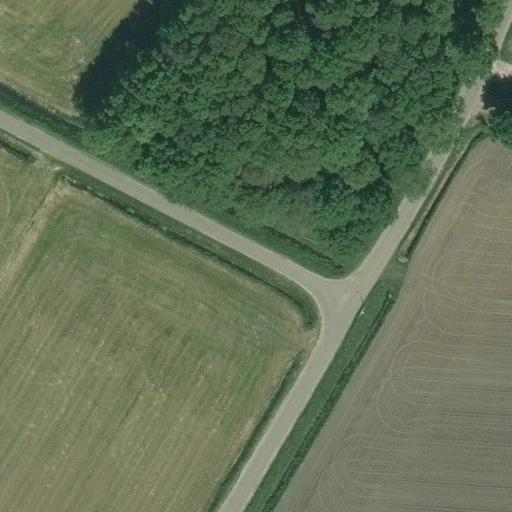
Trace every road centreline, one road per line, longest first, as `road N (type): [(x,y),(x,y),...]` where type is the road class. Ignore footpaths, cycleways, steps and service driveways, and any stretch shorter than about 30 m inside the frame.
road 1 (unclassified): [(353,303),(0,119)]
road 2 (unclassified): [(353,303),(454,130),(508,0)]
road 3 (unclassified): [(230,511),(353,303)]
